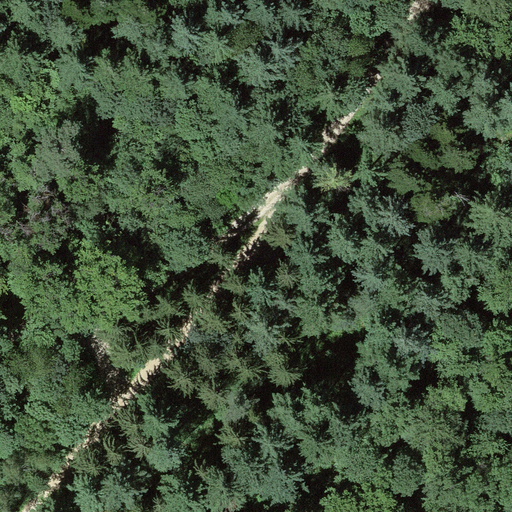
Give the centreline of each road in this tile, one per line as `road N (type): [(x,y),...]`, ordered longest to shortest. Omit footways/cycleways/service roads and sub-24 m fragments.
road 1 (track): [(423,0),(244,251),(33,511)]
road 2 (track): [(290,185),(153,284),(78,318)]
